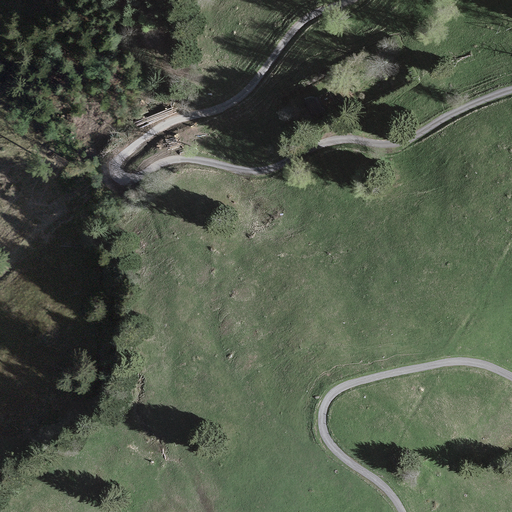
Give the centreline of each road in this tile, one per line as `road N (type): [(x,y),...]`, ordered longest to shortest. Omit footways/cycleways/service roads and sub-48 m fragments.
road 1 (unclassified): [(511,91),(391,145),(341,138),(251,171),(167,160),(121,180),(115,161),(131,146),(227,105),(303,22),(352,0)]
road 2 (unclassified): [(400,511),(320,432),(331,394),(457,362),(511,380)]
road 3 (track): [(0,275),(39,233),(115,175)]
